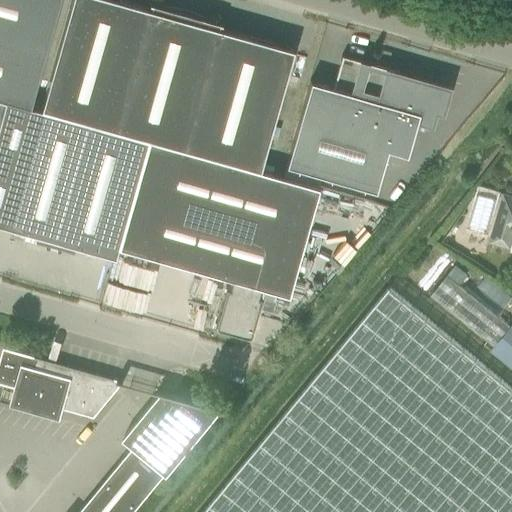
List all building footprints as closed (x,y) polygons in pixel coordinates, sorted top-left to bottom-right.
[(28,105),(57,0),(0,0),(0,97),(5,99),(28,105)] [(57,0),(29,104),(37,106),(66,0),(57,0)] [(258,170),(292,49),(216,28),(218,24),(150,5),(149,9),(116,0),(70,0),(40,109),(147,139),(258,170)] [(310,82),(287,164),(373,189),(385,149),(405,155),(416,119),(428,122),(433,108),(440,110),(446,86),(416,78),(415,82),(401,78),(402,74),(342,57),(333,88),(310,82)] [(5,99),(0,116),(0,224),(37,235),(35,241),(73,251),(75,245),(114,257),(117,246),(147,139),(40,109),(28,105),(5,99)] [(258,170),(147,139),(117,246),(232,279),(229,288),(225,287),(214,327),(248,337),(260,297),(256,296),(259,286),(287,294),(317,187),(258,170)] [(511,197),(504,195),(490,241),(509,247),(511,247),(511,197)] [(117,275),(139,274),(138,260),(116,262),(117,275)] [(453,266),(447,274),(459,284),(466,276),(453,266)] [(505,305),(511,294),(484,278),(477,289),(505,305)] [(511,511),(511,384),(390,284),(200,511),(511,511)] [(141,293),(111,289),(109,304),(139,308),(141,293)] [(264,295),(260,309),(271,312),(275,298),(264,295)] [(511,325),(490,353),(511,370),(511,325)] [(123,382),(123,381),(33,355),(5,348),(0,364),(0,382),(19,388),(16,402),(57,413),(59,407),(94,417),(123,382)] [(167,474),(221,410),(224,410),(225,409),(157,390),(157,392),(160,392),(123,438),(133,446),(78,511),(133,511),(165,473),(167,474)]
